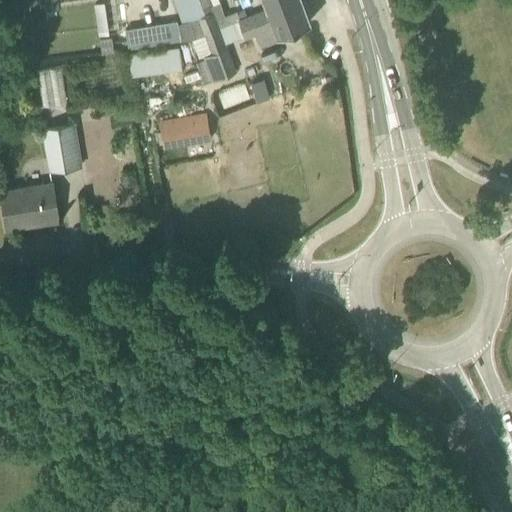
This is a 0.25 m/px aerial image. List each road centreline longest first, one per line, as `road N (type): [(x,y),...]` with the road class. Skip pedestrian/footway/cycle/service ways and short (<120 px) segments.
road 1 (unclassified): [(0,305),(257,271)]
road 2 (primary): [(436,224),(381,70)]
road 3 (primary): [(381,70),(393,233)]
road 4 (primary): [(438,355),(487,439),(511,463)]
